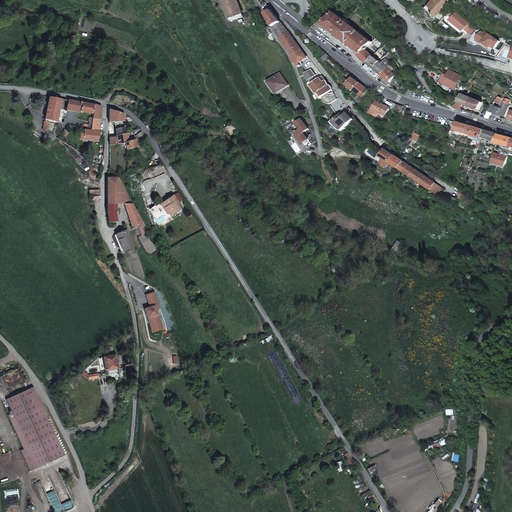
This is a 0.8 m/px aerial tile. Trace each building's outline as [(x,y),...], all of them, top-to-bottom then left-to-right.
[(237,0),(228,0),(224,2),(231,19),(243,13),(237,0)] [(427,0),(423,4),(432,14),(446,0),(427,0)] [(423,4),(421,6),(430,16),(432,14),(423,4)] [(266,12),(281,36),(287,31),(288,31),(274,13),(272,10),(271,9),(266,12)] [(367,62),(373,55),(366,49),(367,49),(365,48),(371,41),(348,22),(349,21),(345,18),(344,19),(334,11),(324,24),(360,53),(358,55),(366,62),(367,62)] [(463,29),(470,35),(474,28),(455,12),(450,18),(463,29)] [(462,31),(463,29),(450,18),(448,20),(462,31)] [(288,31),(287,31),(281,36),(294,56),(296,62),(297,64),(298,65),(299,65),(299,64),(299,62),(301,61),(301,60),(306,57),(301,49),(300,50),(294,41),(295,40),(288,31)] [(491,50),(498,41),(484,31),(481,32),(480,31),(475,37),(475,40),(479,43),(481,42),(491,50)] [(479,43),(478,44),(490,52),(491,50),(481,42),(479,43)] [(503,46),(498,59),(506,61),(510,49),(503,46)] [(373,67),(379,61),(373,55),(367,62),(373,67)] [(390,64),(391,63),(385,58),(381,63),(379,61),(373,67),(381,74),(387,68),(390,64)] [(371,70),(373,67),(367,62),(366,62),(365,64),(365,65),(364,67),(368,71),(370,69),(371,70)] [(411,68),(408,72),(412,76),(421,67),(411,68)] [(388,69),(387,68),(381,74),(389,82),(395,75),(388,69)] [(443,73),(439,82),(455,90),(462,75),(449,69),(446,74),(443,73)] [(269,81),(276,93),(289,85),(281,73),(269,81)] [(318,92),(322,96),(332,88),(331,87),(331,86),(330,85),(329,85),(329,84),(328,84),(328,83),(328,82),(327,82),(326,81),(326,80),(325,79),(323,81),(320,77),(310,85),(317,93),(318,92)] [(353,90),(359,82),(351,77),(346,84),(353,90)] [(363,97),(369,90),(359,82),(353,90),(363,97)] [(462,95),(458,103),(464,105),(479,110),(482,102),(464,96),(466,92),(468,93),(471,88),(467,86),(462,95)] [(510,99),(503,97),(502,98),(499,96),(495,100),(500,104),(499,107),(492,105),(490,111),(506,116),(510,99)] [(61,99),(50,97),(45,126),(49,127),(50,120),(57,122),(61,99)] [(101,107),(69,100),(68,109),(94,114),(94,119),(100,120),(101,107)] [(390,107),(376,102),(371,114),(385,120),(390,107)] [(403,106),(396,103),(394,109),(401,112),(403,106)] [(485,111),(482,116),(481,116),(485,117),(488,111),(490,105),(489,104),(485,111)] [(116,136),(126,133),(124,126),(123,114),(109,109),(109,122),(114,123),(116,136)] [(343,132),(355,120),(348,113),(345,116),(343,114),(334,123),(343,132)] [(297,130),(305,140),(311,136),(305,130),(311,125),(303,116),(297,120),(302,126),(297,130)] [(100,120),(94,119),(94,122),(93,131),(87,130),(86,132),(84,132),(83,141),(99,142),(100,133),(100,120)] [(85,126),(85,129),(87,130),(93,131),(94,122),(90,122),(89,126),(85,126)] [(470,135),(473,126),(458,122),(455,130),(470,135)] [(482,137),(485,130),(473,126),(470,135),(469,139),(473,140),(474,136),(482,138),(482,137)] [(496,141),(498,134),(485,130),(482,137),(496,141)] [(133,142),(135,142),(145,138),(143,135),(133,138),(134,139),(129,141),(126,133),(116,136),(116,138),(117,144),(125,142),(129,142),(131,148),(134,147),(133,142)] [(510,147),(511,140),(511,137),(498,134),(496,141),(496,143),(510,147)] [(315,141),(311,136),(305,140),(309,145),(315,141)] [(382,137),(381,138),(383,141),(385,143),(386,144),(389,146),(390,145),(382,137)] [(136,149),(135,142),(133,142),(134,147),(131,148),(129,142),(125,142),(126,151),(136,149)] [(404,172),(409,164),(385,148),(379,156),(404,172)] [(492,161),(505,165),(507,157),(495,154),(492,161)] [(491,165),(504,169),(505,165),(492,161),(491,165)] [(410,176),(415,168),(409,164),(404,172),(410,176)] [(435,182),(415,168),(410,176),(430,189),(435,182)] [(130,198),(118,178),(108,179),(106,214),(109,227),(111,230),(116,227),(114,214),(116,214),(116,210),(114,211),(113,206),(117,206),(117,203),(121,202),(131,225),(136,223),(143,220),(130,198)] [(438,184),(435,182),(430,189),(438,193),(442,187),(438,184)] [(170,216),(182,208),(173,195),(160,203),(163,208),(165,207),(170,216)] [(155,203),(149,207),(157,223),(165,218),(155,203)] [(150,230),(143,220),(136,223),(143,234),(150,230)] [(122,232),(115,235),(122,252),(129,249),(122,232)] [(159,304),(156,291),(145,295),(149,306),(144,308),(151,332),(163,329),(155,305),(159,304)] [(102,358),(106,372),(119,369),(116,355),(102,358)] [(98,359),(101,373),(106,372),(102,358),(98,359)] [(30,471),(64,456),(32,386),(5,398),(12,414),(8,416),(23,449),(20,450),(30,471)]
